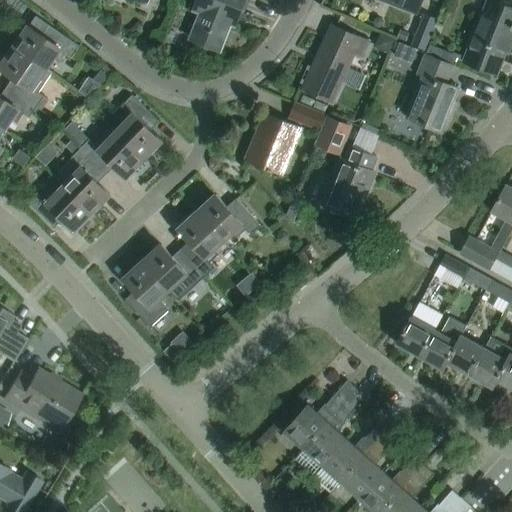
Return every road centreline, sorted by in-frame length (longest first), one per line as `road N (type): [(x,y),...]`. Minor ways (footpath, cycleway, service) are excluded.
road 1 (residential): [(310,302),(402,229),(503,124)]
road 2 (unclassified): [(181,410),(0,221)]
road 3 (residential): [(511,451),(387,372),(310,302)]
road 4 (residential): [(102,243),(200,154),(205,93)]
road 5 (residential): [(205,93),(161,83),(53,0)]
road 6 (residential): [(181,410),(310,302)]
road 7 (residential): [(304,0),(265,57),(205,93)]
road 8 (unclassified): [(271,511),(181,410)]
